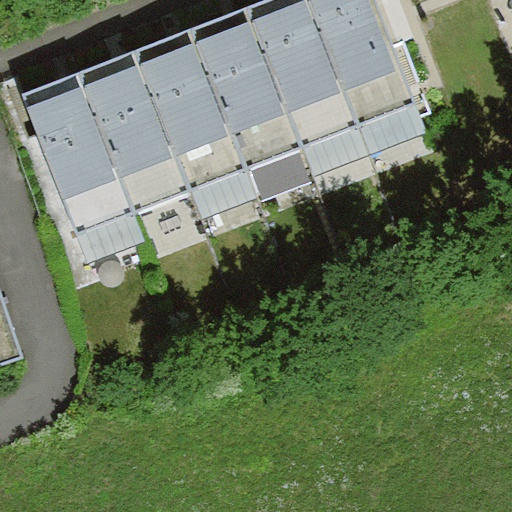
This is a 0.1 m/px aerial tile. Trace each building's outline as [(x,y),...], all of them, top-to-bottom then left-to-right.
[(254,0),(246,3),(303,145),(357,124),(308,0),(254,0)] [(308,0),(357,124),(416,100),(376,0),(308,0)] [(246,3),(189,25),(244,168),(303,145),(246,3)] [(189,25),(132,48),(189,190),(244,168),(189,25)] [(77,70),(134,211),(189,190),(132,48),(77,70)] [(77,70),(22,92),(80,233),(134,211),(77,70)] [(0,366),(25,358),(0,284),(0,366)]
